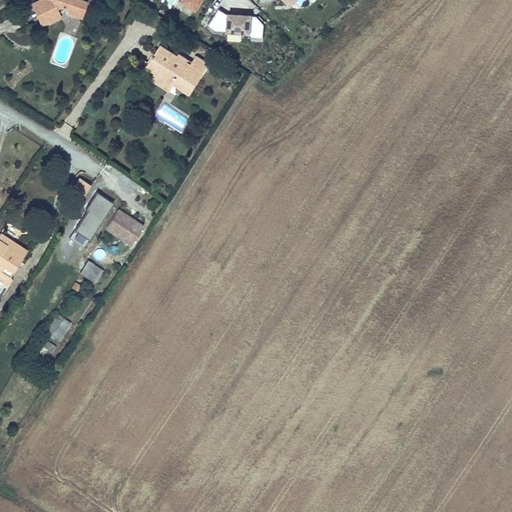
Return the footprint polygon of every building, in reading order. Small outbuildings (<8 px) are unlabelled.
[(38,0),(36,1),(46,23),(59,17),(55,8),(61,6),(67,8),(69,14),(76,16),(78,10),(86,13),(89,2),(83,0),(38,0)] [(181,0),(181,1),(195,10),(201,0),(181,0)] [(46,23),(36,1),(28,4),(38,26),(46,23)] [(265,38),(266,24),(259,16),(231,14),(221,9),(210,26),(218,30),(252,33),(251,37),(265,38)] [(84,19),(86,13),(78,10),(76,16),(84,19)] [(162,43),(154,56),(160,59),(155,68),(165,74),(159,82),(172,89),(174,85),(176,81),(193,91),(206,71),(193,64),(162,43)] [(198,54),(193,64),(206,71),(211,62),(198,54)] [(160,59),(154,56),(146,69),(154,74),(149,84),(168,96),(172,89),(159,82),(165,74),(155,68),(160,59)] [(190,95),(193,91),(176,81),(174,85),(190,95)] [(84,196),(91,183),(78,177),(72,189),(84,196)] [(106,228),(117,211),(94,196),(83,213),(106,228)] [(141,226),(117,211),(106,228),(130,243),(141,226)] [(10,225),(6,232),(13,236),(17,230),(10,225)] [(0,233),(0,278),(6,283),(27,252),(0,233)] [(67,265),(79,274),(88,260),(76,252),(67,265)] [(88,260),(79,274),(94,284),(103,271),(88,260)] [(56,314),(44,332),(58,339),(69,324),(56,314)] [(47,342),(42,348),(53,354),(56,348),(47,342)]
